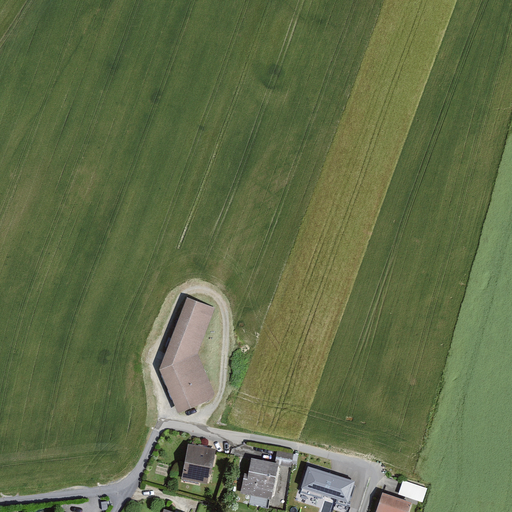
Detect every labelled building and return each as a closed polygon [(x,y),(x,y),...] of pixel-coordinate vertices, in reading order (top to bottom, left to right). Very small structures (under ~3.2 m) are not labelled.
[(161,371),(180,415),(219,398),(200,354),(217,310),(189,299),(161,371)] [(216,450),(188,444),(181,479),(209,484),(216,450)] [(280,461),(254,456),(246,490),(273,496),(280,461)] [(312,472),(308,470),(302,491),(346,505),(353,484),(329,478),(329,475),(314,469),(312,472)] [(408,496),(425,499),(428,486),(411,482),(410,483),(403,481),(401,487),(410,489),(408,496)] [(383,492),(375,511),(408,511),(412,502),(383,492)]
